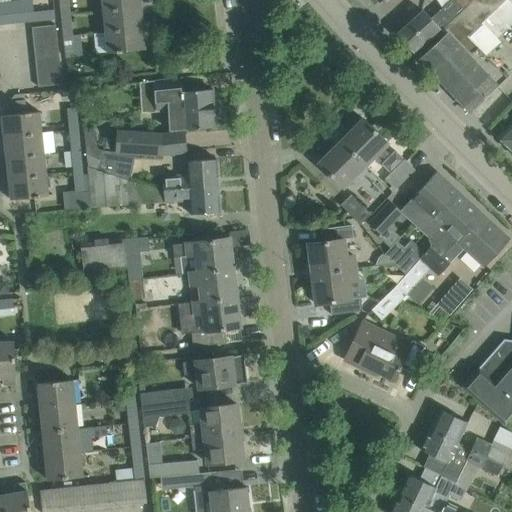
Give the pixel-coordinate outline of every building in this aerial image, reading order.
[(35,12),(33,12),(32,0),(19,0),(12,1),(14,23),(36,21),(35,12)] [(59,0),(61,15),(71,14),(69,0),(59,0)] [(102,0),(103,11),(141,7),(140,0),(102,0)] [(421,11),(398,32),(415,51),(441,28),(473,0),(451,0),(430,19),(422,10),(421,10),(421,11)] [(447,34),(421,58),(446,85),(470,111),(506,78),(481,51),(467,36),(481,23),(497,39),(510,26),(511,28),(511,0),(473,0),(441,28),(447,34)] [(0,24),(14,23),(12,1),(0,1),(0,24)] [(106,31),(144,27),(141,7),(103,11),(106,31)] [(35,12),(36,21),(55,19),(54,10),(35,12)] [(63,36),(73,35),(71,14),(61,15),(63,36)] [(34,43),(58,41),(56,25),(32,27),(34,43)] [(144,27),(106,31),(108,53),(146,49),(144,27)] [(65,57),(66,57),(82,55),(79,34),(73,35),(63,36),(65,57)] [(35,57),(59,56),(58,41),(34,43),(35,57)] [(322,106),(351,80),(328,55),(300,81),(322,106)] [(37,72),(61,70),(59,56),(35,57),(37,72)] [(62,84),(62,82),(61,70),(37,72),(39,87),(62,84)] [(157,80),(154,80),(156,100),(157,111),(168,110),(170,130),(183,129),(195,128),(215,127),(213,89),(182,91),(181,77),(157,80)] [(68,130),(78,129),(76,108),(66,108),(68,130)] [(4,137),(42,133),(40,111),(2,115),(4,137)] [(341,141),(365,165),(388,143),(364,119),(341,141)] [(511,149),(511,122),(498,137),(511,149)] [(71,150),(81,149),(78,129),(68,130),(71,150)] [(97,148),(95,129),(84,130),(85,143),(97,148)] [(117,131),(116,152),(136,153),(162,155),(164,134),(117,131)] [(6,157),(44,153),(42,133),(4,137),(6,157)] [(343,187),(365,165),(341,141),(319,163),(343,187)] [(166,202),(165,190),(165,189),(130,180),(96,171),(102,150),(97,148),(85,143),(93,206),(166,202)] [(73,171),(83,170),(81,149),(71,150),(73,171)] [(115,152),(102,150),(96,171),(130,180),(135,156),(115,152)] [(9,178),(47,174),(44,153),(6,157),(9,178)] [(165,190),(219,186),(217,159),(187,161),(188,175),(164,177),(165,189),(165,190)] [(415,169),(406,161),(405,160),(386,180),(396,190),(415,169)] [(83,170),(73,171),(75,193),(85,192),(83,170)] [(401,211),(402,211),(424,232),(460,195),(436,172),(412,198),(412,199),(401,211)] [(9,178),(11,199),(49,195),(47,174),(9,178)] [(192,214),(220,212),(219,186),(165,190),(166,202),(191,200),(192,214)] [(360,224),(370,214),(351,195),(341,205),(360,224)] [(460,195),(424,232),(430,237),(432,245),(443,255),(446,252),(457,240),(482,215),(460,195)] [(402,211),(401,211),(391,201),(370,224),(381,234),(402,211)] [(446,252),(443,255),(451,263),(465,247),(485,266),(509,240),(482,215),(457,240),(446,252)] [(317,274),(356,268),(354,253),(347,254),(345,239),(353,238),(352,225),(321,229),(322,242),(308,243),(311,262),(315,262),(317,272),(312,273),(312,274),(317,274)] [(128,279),(142,278),(140,252),(150,251),(149,236),(124,239),(127,270),(128,279)] [(198,271),(234,267),(230,237),(173,244),(174,257),(196,255),(198,271)] [(127,270),(124,239),(124,238),(80,243),(83,274),(127,270)] [(393,244),(384,255),(405,275),(416,263),(415,263),(393,244)] [(420,257),(419,259),(430,269),(438,276),(451,263),(443,255),(432,245),(420,257)] [(400,301),(416,284),(430,269),(419,259),(415,263),(416,263),(405,275),(390,292),(400,301)] [(202,301),(237,296),(234,267),(198,271),(190,272),(191,285),(200,284),(202,301)] [(330,302),(331,315),(363,311),(362,297),(352,298),(350,282),(358,281),(356,268),(317,274),(318,284),(314,285),(316,304),(330,302)] [(130,300),(135,299),(144,298),(142,278),(128,279),(130,300)] [(416,285),(408,293),(410,294),(418,302),(432,287),(423,278),(416,285)] [(450,316),(473,289),(460,278),(437,304),(450,316)] [(188,303),(180,303),(184,333),(192,332),(193,346),(227,342),(225,328),(241,327),(237,296),(202,301),(194,302),(188,303)] [(13,298),(0,299),(0,309),(14,308),(13,298)] [(412,373),(422,351),(425,346),(412,340),(410,344),(363,322),(345,360),(359,367),(361,363),(394,379),(400,367),(412,373)] [(511,341),(505,340),(480,368),(479,368),(462,386),(505,425),(511,417),(511,341)] [(16,385),(16,371),(15,341),(0,341),(0,376),(3,377),(3,385),(16,385)] [(199,388),(235,384),(235,383),(236,383),(236,384),(246,383),(248,383),(244,354),(243,354),(243,355),(232,356),(232,357),(232,356),(183,361),(185,374),(197,373),(199,388)] [(142,404),(174,401),(172,389),(146,393),(143,361),(136,362),(141,393),(142,404)] [(32,408),(76,403),(73,379),(38,383),(40,395),(31,396),(32,408)] [(133,380),(123,381),(124,389),(126,398),(135,396),(134,388),(133,380)] [(135,396),(126,398),(127,403),(128,416),(137,415),(136,402),(135,396)] [(125,398),(115,399),(116,408),(120,411),(127,410),(126,403),(125,398)] [(174,401),(142,404),(145,427),(155,425),(159,417),(192,413),(190,399),(174,401)] [(43,431),(79,427),(76,403),(32,408),(34,420),(42,419),(43,431)] [(193,437),(240,431),(237,404),(202,408),(204,423),(191,424),(193,437)] [(458,443),(459,442),(468,422),(440,409),(430,429),(458,443)] [(139,426),(129,427),(132,445),(141,444),(139,426)] [(37,456),(81,451),(79,427),(43,431),(45,443),(36,444),(37,456)] [(459,442),(458,443),(430,429),(420,449),(448,462),(443,472),(458,479),(467,461),(497,475),(502,465),(498,462),(471,449),(459,442)] [(208,463),(244,459),(240,431),(193,437),(194,449),(207,448),(208,463)] [(506,467),(511,455),(511,448),(494,440),(492,444),(477,437),(471,449),(498,462),(502,465),(506,467)] [(141,444),(132,445),(136,480),(144,479),(141,444)] [(47,467),(48,479),(84,476),(81,451),(37,456),(39,468),(47,467)] [(90,455),(93,479),(105,477),(102,453),(90,455)] [(194,460),(149,465),(150,478),(171,476),(181,474),(196,473),(194,460)] [(196,473),(181,474),(183,487),(194,486),(211,484),(210,472),(196,473)] [(436,487),(409,474),(399,494),(434,511),(463,511),(445,503),(450,494),(460,499),(466,485),(442,474),(436,487)] [(134,504),(147,503),(144,479),(136,480),(131,480),(134,504)] [(121,505),(134,504),(131,480),(118,481),(121,505)] [(108,507),(121,505),(118,481),(112,482),(105,483),(108,507)] [(3,495),(6,511),(31,511),(26,482),(14,485),(15,493),(3,495)] [(95,508),(108,507),(105,483),(92,484),(95,508)] [(82,509),(95,508),(92,484),(79,486),(82,509)] [(211,484),(194,486),(197,511),(234,511),(250,510),(247,486),(212,490),(211,484)] [(69,511),(82,509),(79,486),(66,487),(69,511)] [(56,511),(58,511),(69,511),(66,487),(54,488),(56,511)] [(42,511),(56,511),(54,488),(41,490),(42,511)] [(434,511),(399,494),(390,511),(434,511)]
